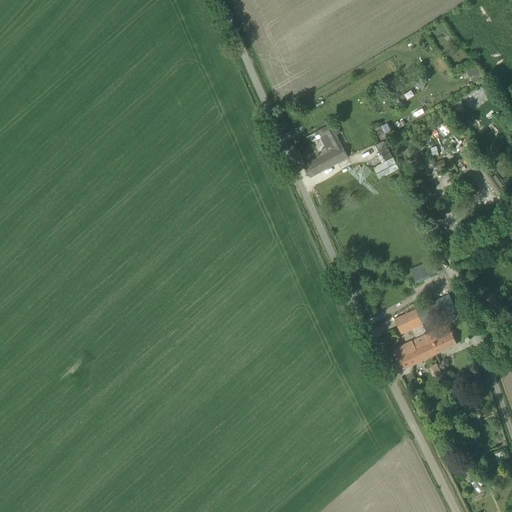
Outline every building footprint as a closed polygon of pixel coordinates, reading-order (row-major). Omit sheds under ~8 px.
[(476,64),(466,71),(475,82),(485,74),(476,64)] [(419,78),(415,86),(423,90),(427,82),(419,78)] [(317,155),(318,157),(305,164),(311,176),(348,157),(342,146),(347,143),(335,122),(331,125),(307,137),(310,142),(321,137),(325,146),(323,148),(321,149),(321,151),(321,152),(317,155)] [(388,138),(385,133),(391,130),(387,122),(374,129),(380,141),(388,138)] [(445,122),(439,126),(446,135),(451,131),(445,122)] [(373,146),(378,154),(390,147),(389,145),(387,146),(384,140),(373,146)] [(494,143),(490,145),(492,150),(493,149),(495,155),(494,155),(494,156),(490,158),(492,163),(504,158),(499,145),(498,146),(495,141),(494,142),(494,143)] [(393,157),(373,167),(379,178),(399,168),(393,157)] [(443,157),(435,160),(438,171),(446,169),(443,157)] [(459,224),(466,236),(474,231),(473,229),(478,226),(472,216),(459,224)] [(416,282),(439,274),(435,260),(411,268),(416,282)] [(499,307),(493,292),(481,296),(486,311),(499,307)] [(416,309),(423,324),(456,308),(449,294),(416,309)] [(423,324),(416,309),(395,319),(401,333),(423,324)] [(428,342),(430,341),(436,353),(457,344),(448,324),(425,335),(428,342)] [(398,356),(403,368),(436,353),(430,341),(428,342),(425,335),(394,349),(397,356),(398,356)] [(443,375),(437,363),(431,366),(432,367),(429,368),(434,379),(437,377),(437,378),(443,375)] [(477,481),(475,480),(472,483),(477,490),(482,486),(478,480),(477,481)]
